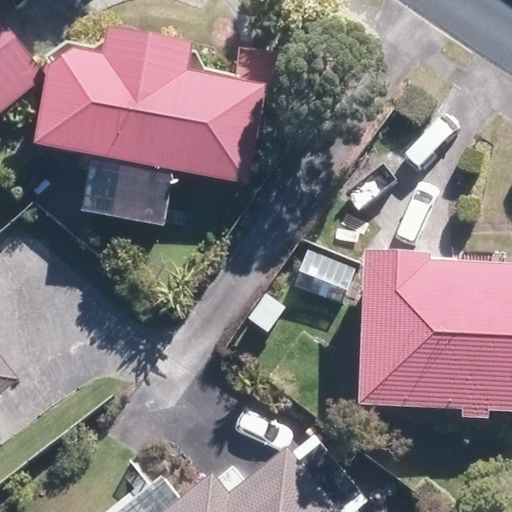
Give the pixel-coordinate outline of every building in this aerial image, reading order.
[(0,116),(49,78),(0,15),(0,116)] [(54,72),(40,150),(252,188),(270,89),(190,75),(195,47),(112,33),(108,59),(78,53),(54,72)] [(361,266),(308,241),(290,279),(343,304),(361,266)] [(511,264),(367,262),(364,409),(511,411),(511,264)] [(0,397),(21,382),(0,354),(0,397)] [(164,511),(343,511),(322,487),(343,470),(320,443),(300,459),(290,448),(234,495),(213,471),(164,511)]
